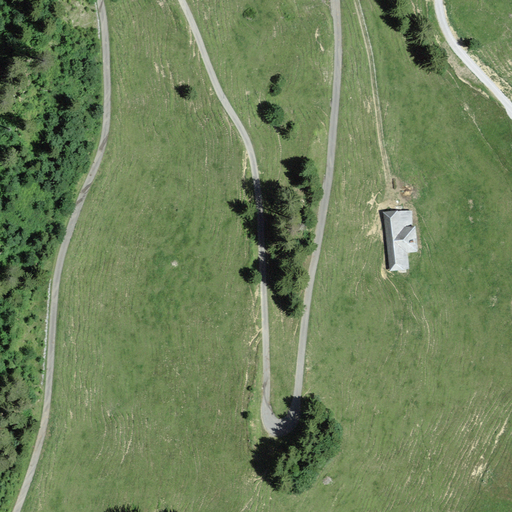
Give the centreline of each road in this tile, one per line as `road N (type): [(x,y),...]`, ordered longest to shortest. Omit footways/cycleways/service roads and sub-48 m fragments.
road 1 (unclassified): [(336,0),(330,166),(296,405),(291,421),(277,427),(265,409),(255,172),(180,0)]
road 2 (unclassified): [(98,0),(104,129),(58,263),(44,421),(15,511)]
road 3 (track): [(389,197),(356,0)]
